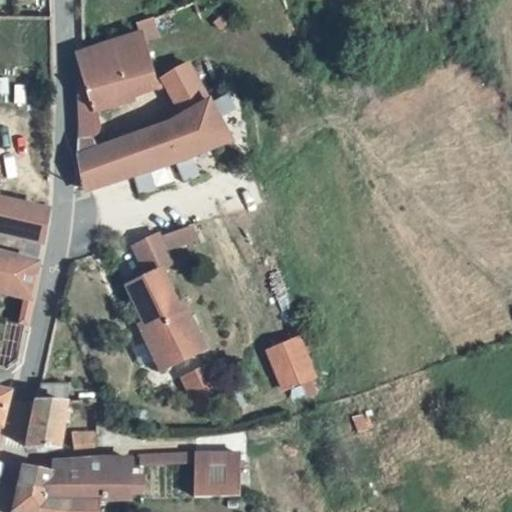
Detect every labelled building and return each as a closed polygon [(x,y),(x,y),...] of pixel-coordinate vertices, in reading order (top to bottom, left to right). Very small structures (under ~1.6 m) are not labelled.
[(154,29),(149,16),(136,22),(139,34),(154,29)] [(154,86),(139,34),(83,58),(78,60),(78,77),(84,75),(89,88),(77,92),(76,120),(154,86)] [(194,56),(185,61),(190,69),(199,65),(194,56)] [(180,117),(210,105),(190,69),(185,61),(160,72),(180,117)] [(84,75),(78,77),(77,92),(89,88),(84,75)] [(226,98),(210,105),(218,121),(234,112),(226,98)] [(83,193),(132,177),(149,172),(159,169),(175,162),(190,156),(227,140),(218,121),(210,105),(180,117),(157,127),(77,156),(83,193)] [(190,156),(175,162),(182,178),(197,173),(190,156)] [(149,172),(132,177),(136,192),(153,187),(149,172)] [(0,234),(40,245),(46,212),(0,201),(0,234)] [(126,253),(140,280),(152,274),(164,268),(151,241),(126,253)] [(0,296),(28,303),(35,266),(0,257),(0,296)] [(168,308),(152,274),(140,280),(120,289),(144,340),(139,342),(149,362),(164,355),(170,367),(190,358),(179,335),(187,332),(174,305),(168,308)] [(261,351),(277,389),(305,377),(289,338),(261,351)] [(16,362),(17,355),(0,350),(0,370),(3,372),(16,362)] [(193,412),(226,397),(211,364),(178,378),(193,412)] [(67,389),(40,386),(24,454),(56,452),(67,389)] [(0,430),(2,421),(8,395),(0,393),(0,430)] [(71,451),(78,450),(90,449),(93,435),(70,437),(71,451)] [(193,458),(193,454),(165,454),(139,455),(139,467),(193,466),(193,458)] [(238,457),(193,458),(193,466),(194,499),(239,499),(238,457)] [(129,501),(129,494),(129,479),(130,459),(108,459),(93,460),(56,465),(55,472),(20,471),(17,486),(43,488),(42,501),(96,501),(129,501)] [(142,480),(129,479),(129,494),(141,494),(142,480)] [(17,486),(10,511),(96,511),(96,501),(42,501),(43,488),(17,486)]
